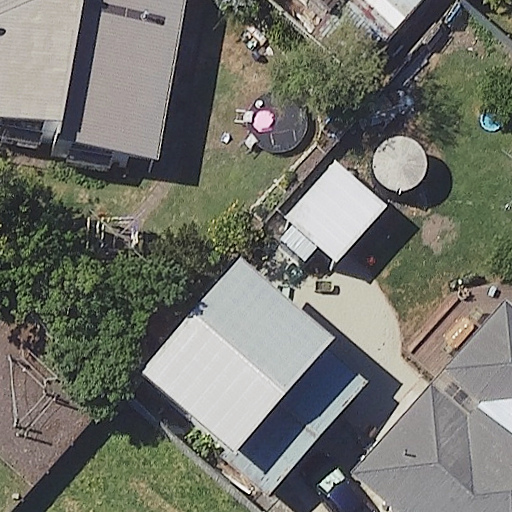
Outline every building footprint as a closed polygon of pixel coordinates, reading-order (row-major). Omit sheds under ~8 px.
[(0,0),(0,140),(158,177),(187,0),(0,0)] [(348,0),(291,0),(324,28),(348,0)] [(387,215),(333,169),(283,227),(337,273),(387,215)] [(323,372),(230,293),(130,409),(223,488),(323,372)] [(511,511),(511,327),(500,317),(349,493),(371,511),(511,511)]
